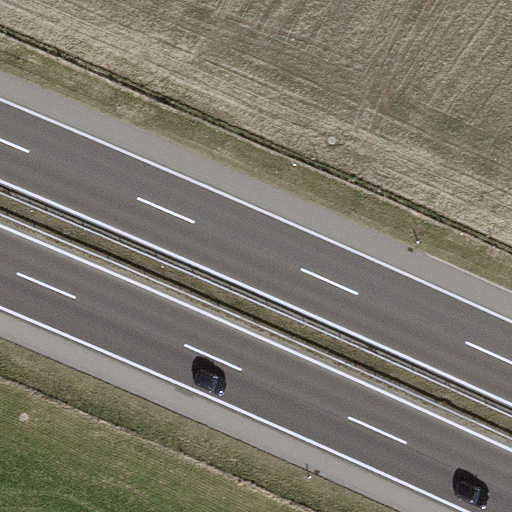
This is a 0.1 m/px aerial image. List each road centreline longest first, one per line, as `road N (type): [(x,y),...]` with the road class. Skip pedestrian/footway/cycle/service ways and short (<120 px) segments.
road 1 (motorway): [(511,361),(0,137)]
road 2 (motorway): [(0,269),(511,493)]
